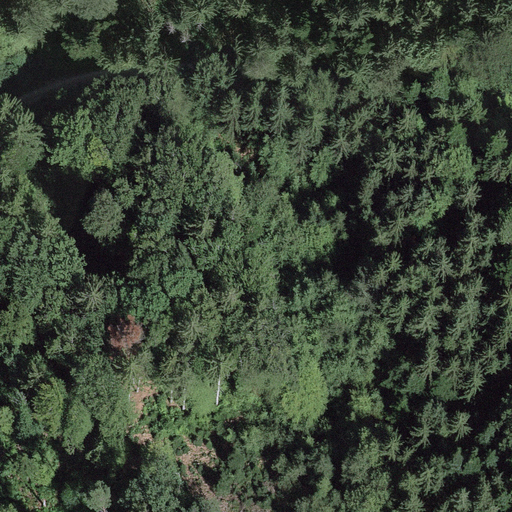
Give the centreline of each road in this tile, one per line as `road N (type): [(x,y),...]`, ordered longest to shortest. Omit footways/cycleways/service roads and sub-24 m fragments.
road 1 (track): [(511,99),(203,69),(94,74),(0,108)]
road 2 (track): [(367,79),(511,140)]
